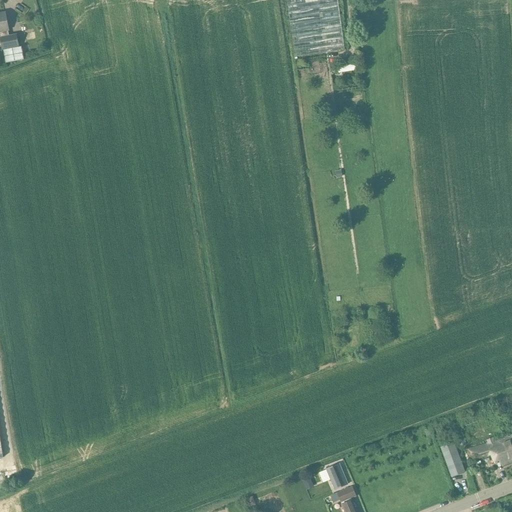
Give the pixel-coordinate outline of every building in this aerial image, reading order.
[(5,13),(0,13),(0,32),(1,37),(0,38),(2,50),(4,50),(6,64),(23,60),(21,47),(19,47),(17,35),(9,36),(5,13)] [(340,72),(356,69),(355,64),(339,68),(340,72)] [(466,445),(462,434),(456,437),(460,448),(466,445)] [(499,461),(502,466),(511,462),(511,436),(511,435),(468,450),(471,461),(491,456),(494,463),(499,461)] [(440,448),(451,478),(465,473),(454,443),(440,448)] [(62,462),(62,461),(62,459),(60,456),(58,455),(55,454),(53,455),(51,456),(49,459),(48,462),(49,464),(51,466),(53,468),(55,468),(58,468),(60,466),(62,464),(62,462)] [(38,466),(38,465),(37,461),(35,459),(34,457),(32,456),(28,455),(25,456),(22,456),(21,458),(20,459),(18,461),(18,465),(18,467),(18,469),(20,472),(22,474),(24,475),(27,476),(31,475),(35,473),(36,471),(37,469),(38,466)] [(342,505),(345,511),(357,511),(353,500),(352,501),(351,499),(356,497),(349,481),(341,485),(343,490),(337,493),(342,505)]
